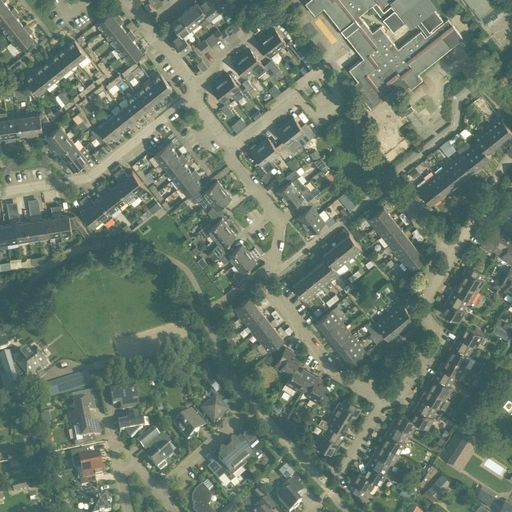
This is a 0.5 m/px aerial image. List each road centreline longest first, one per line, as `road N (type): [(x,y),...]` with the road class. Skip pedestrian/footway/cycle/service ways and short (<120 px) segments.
road 1 (residential): [(0,195),(81,181),(198,86)]
road 2 (residential): [(448,257),(425,298),(434,330),(402,391),(383,400)]
road 3 (residential): [(383,400),(333,366),(269,291)]
road 4 (residential): [(271,272),(278,217),(231,162),(231,149)]
